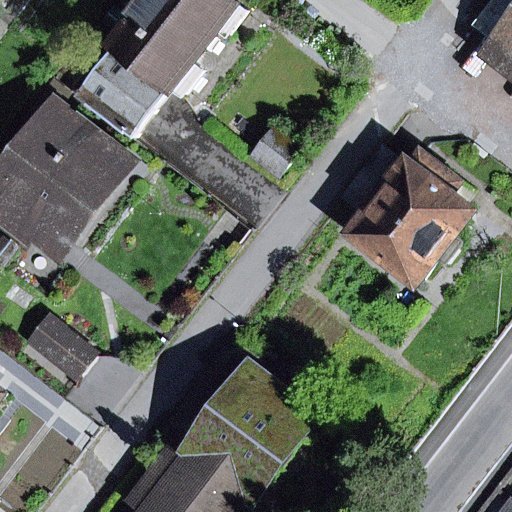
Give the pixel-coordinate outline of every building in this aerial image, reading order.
[(189,96),(207,73),(196,64),(223,29),(233,36),(250,13),(232,0),(158,0),(84,98),(139,140),(178,88),(189,96)] [(510,50),(511,46),(511,0),(498,0),(479,26),(510,50)] [(0,214),(27,235),(40,218),(67,239),(123,167),(64,121),(0,203),(0,214)] [(279,131),(259,157),(285,177),(305,152),(279,131)] [(452,266),(468,244),(459,237),(477,213),(456,196),(466,183),(425,152),(410,172),(383,151),(346,199),(373,220),(361,235),(424,283),(442,259),(452,266)] [(34,343),(82,380),(102,355),(54,318),(34,343)] [(200,402),(227,422),(260,378),(261,379),(272,364),(244,343),(200,402)] [(274,389),(312,419),(325,402),(287,373),(274,389)] [(241,511),(312,419),(274,389),(261,379),(260,378),(227,422),(206,449),(188,435),(139,500),(155,511),(241,511)] [(0,408),(10,395),(0,387),(0,408)]
